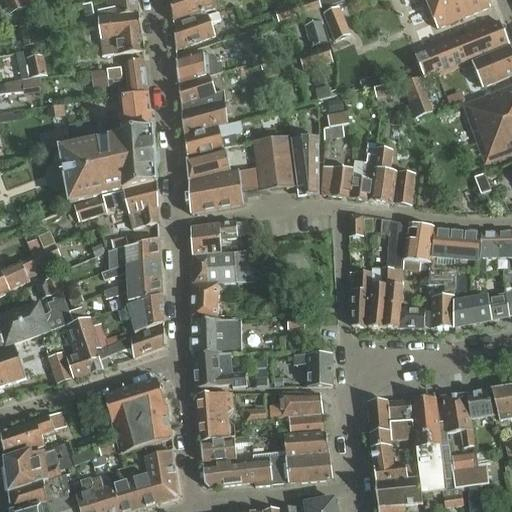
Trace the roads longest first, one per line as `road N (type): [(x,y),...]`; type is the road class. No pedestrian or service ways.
road 1 (residential): [(180,224),(155,0)]
road 2 (residential): [(0,415),(181,362)]
road 3 (residential): [(340,207),(511,223)]
road 4 (residential): [(348,365),(511,346)]
road 5 (residential): [(180,224),(340,207)]
road 6 (residential): [(196,511),(355,488)]
road 7 (residential): [(348,365),(340,207)]
road 8 (residential): [(196,511),(181,362)]
road 9 (residential): [(181,362),(180,224)]
road 10 (residential): [(355,488),(348,365)]
